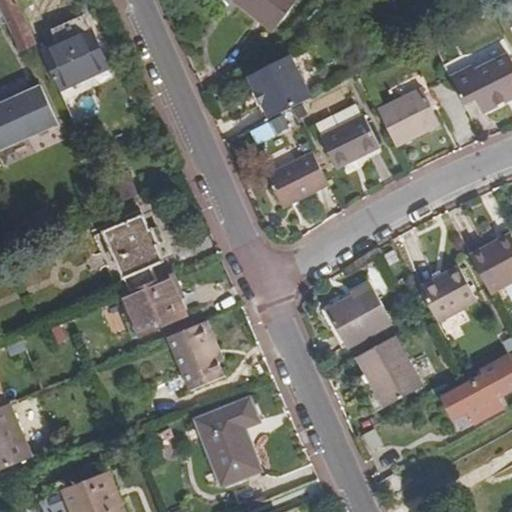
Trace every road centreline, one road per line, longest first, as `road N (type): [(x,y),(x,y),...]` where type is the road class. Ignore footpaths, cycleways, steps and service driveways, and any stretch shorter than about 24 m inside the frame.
road 1 (residential): [(265,284),(136,0)]
road 2 (residential): [(265,284),(394,211),(511,162)]
road 3 (residential): [(369,511),(265,284)]
